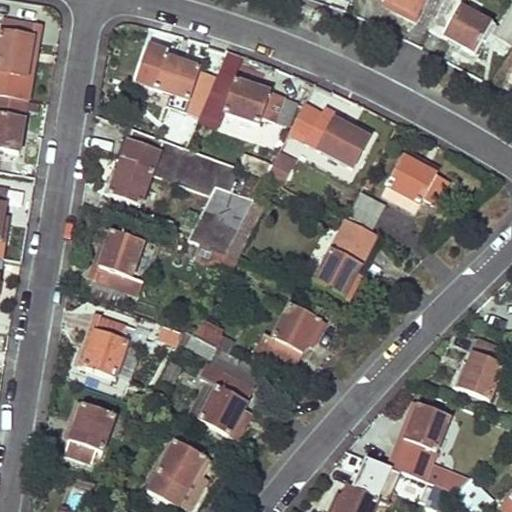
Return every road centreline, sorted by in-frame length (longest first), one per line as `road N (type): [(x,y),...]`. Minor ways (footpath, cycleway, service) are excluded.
road 1 (residential): [(4,511),(90,0)]
road 2 (residential): [(160,0),(341,62),(511,158)]
road 3 (residential): [(511,244),(265,511)]
